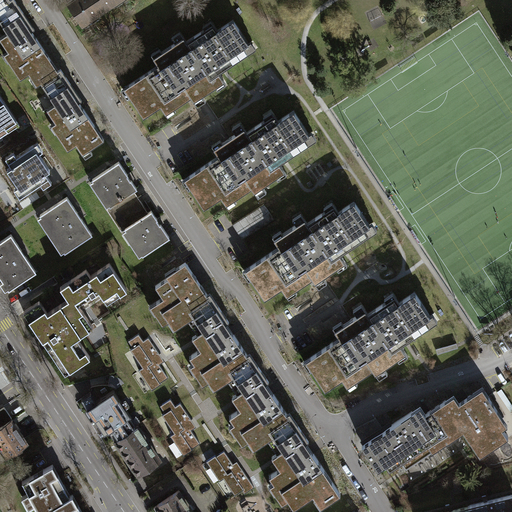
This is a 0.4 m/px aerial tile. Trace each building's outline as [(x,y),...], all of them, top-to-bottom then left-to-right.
[(0,0),(0,19),(17,8),(11,0),(0,0)] [(82,25),(119,0),(71,0),(67,3),(82,25)] [(36,75),(46,91),(64,79),(17,8),(0,19),(0,20),(14,42),(6,48),(13,58),(9,61),(21,79),(29,73),(32,78),(36,75)] [(127,96),(142,118),(159,106),(162,111),(170,106),(171,108),(191,95),(185,87),(185,88),(183,85),(190,81),(199,95),(214,86),(212,83),(220,77),(217,72),(248,52),(244,45),(247,43),(231,19),(216,30),(213,26),(205,31),(203,28),(184,41),(181,37),(159,52),(161,54),(153,60),(156,65),(124,86),(130,94),(127,96)] [(88,148),(89,150),(105,139),(64,79),(46,91),(62,113),(53,119),(60,129),(56,132),(68,150),(76,144),(82,152),(88,148)] [(0,136),(8,131),(6,127),(17,120),(0,95),(0,94),(0,136)] [(191,185),(188,187),(202,208),(219,196),(223,201),(230,196),(232,199),(250,187),(253,191),(275,176),(273,174),(281,168),(278,163),(309,142),(305,136),(307,134),(292,111),(276,121),(273,118),(265,123),(263,121),(245,133),(242,129),(228,138),(237,153),(238,152),(239,154),(233,158),(226,149),(185,176),(191,185)] [(52,172),(34,146),(9,163),(27,188),(36,183),(38,181),(40,181),(42,179),(45,178),(52,172)] [(92,180),(110,206),(117,201),(137,188),(119,162),(92,180)] [(92,233),(67,196),(39,214),(64,252),(92,233)] [(121,231),(125,228),(124,227),(145,214),(135,198),(121,208),(117,201),(110,206),(106,208),(121,231)] [(249,278),(263,299),(280,288),(283,293),(291,287),(293,290),(312,277),(307,269),(306,270),(304,267),(311,263),(321,277),(335,267),(333,264),(341,259),(338,254),(370,233),(365,227),(368,225),(352,201),(337,212),(334,208),(326,213),(325,210),(306,223),(303,219),(280,234),(282,236),(274,242),(278,246),(246,268),(251,276),(249,278)] [(267,206),(235,222),(242,237),(275,220),(267,206)] [(125,228),(143,254),(169,236),(151,210),(145,214),(124,227),(125,228)] [(0,276),(9,289),(36,271),(10,233),(0,240),(0,276)] [(188,319),(194,327),(219,310),(186,261),(176,267),(178,270),(155,285),(163,297),(149,307),(155,316),(156,315),(163,325),(168,321),(173,329),(188,319)] [(68,299),(59,304),(80,335),(93,326),(78,304),(98,290),(107,302),(127,289),(109,263),(90,275),(86,269),(59,287),(68,299)] [(312,367),(309,369),(323,389),(340,378),(344,383),(351,378),(353,380),(371,368),(374,372),(396,358),(394,355),(402,349),(399,345),(430,324),(425,317),(428,315),(412,292),(396,303),(394,299),(386,305),(384,302),(365,315),(363,310),(348,320),(358,334),(359,334),(360,336),(354,340),(347,330),(306,358),(312,367)] [(80,335),(59,304),(48,312),(39,299),(22,311),(65,374),(91,357),(77,337),(80,335)] [(208,381),(213,389),(228,379),(234,387),(259,370),(219,310),(194,327),(206,345),(190,355),(189,356),(193,363),(189,366),(195,375),(196,374),(203,384),(208,381)] [(139,371),(156,360),(155,357),(160,354),(148,337),(144,340),(139,333),(128,340),(133,347),(130,349),(142,367),(139,370),(139,371)] [(436,348),(437,352),(458,346),(456,342),(436,348)] [(156,360),(139,371),(152,390),(161,384),(160,383),(168,378),(156,360)] [(268,439),(273,447),(299,430),(259,370),(234,387),(246,405),(229,416),(234,423),(229,426),(235,435),(236,434),(242,444),(247,441),(253,449),(268,439)] [(437,421),(449,440),(464,430),(480,455),(509,436),(498,420),(503,417),(483,387),(455,405),(450,397),(433,408),(441,419),(437,421)] [(108,430),(115,441),(138,426),(114,390),(97,401),(91,392),(81,398),(105,433),(108,430)] [(170,436),(171,436),(188,425),(187,422),(192,419),(181,402),(175,406),(171,399),(160,406),(165,413),(162,414),(175,433),(170,436)] [(28,443),(5,408),(0,410),(0,446),(7,457),(28,443)] [(411,466),(449,440),(437,421),(441,419),(433,408),(421,416),(416,408),(362,444),(378,469),(386,464),(390,470),(406,459),(411,466)] [(188,425),(171,436),(184,455),(201,444),(188,425)] [(115,441),(138,475),(161,460),(138,426),(115,441)] [(273,447),(285,465),(269,475),(274,482),(268,485),(274,494),(276,493),(283,503),(289,500),(294,508),(312,496),(320,508),(341,494),(299,430),(273,447)] [(219,480),(236,469),(224,451),(216,456),(216,455),(207,461),(219,480)] [(69,493),(52,461),(22,478),(29,490),(22,494),(28,505),(34,501),(40,511),(49,506),(48,504),(69,493)] [(236,469),(219,480),(220,481),(224,478),(235,495),(243,490),(245,494),(255,487),(242,468),(238,471),(236,469)] [(157,511),(193,511),(179,490),(154,506),(157,511)] [(83,511),(72,491),(69,493),(48,504),(49,506),(52,511),(83,511)] [(511,511),(511,494),(468,506),(469,511),(511,511)]
